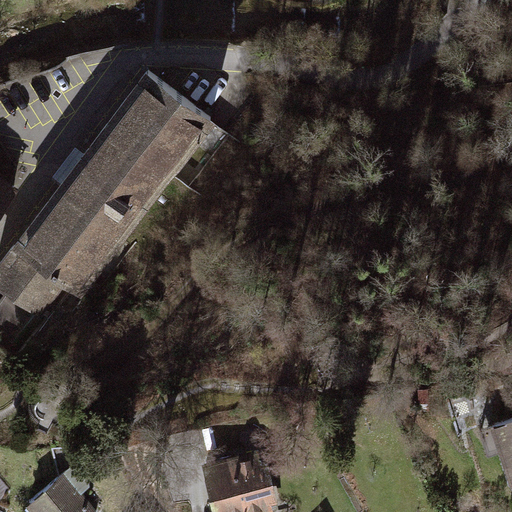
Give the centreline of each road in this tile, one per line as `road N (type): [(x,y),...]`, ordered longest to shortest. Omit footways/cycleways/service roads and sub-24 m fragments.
road 1 (track): [(46,424),(59,400),(161,316),(214,257),(285,210),(484,178),(511,148)]
road 2 (track): [(511,360),(465,373),(310,389),(210,386),(131,418),(87,421),(101,364)]
road 3 (residential): [(0,237),(133,62),(274,65)]
road 4 (track): [(274,65),(379,76),(434,41),(474,0)]
